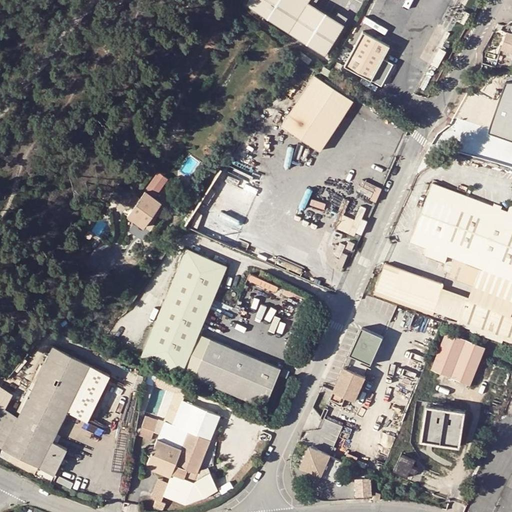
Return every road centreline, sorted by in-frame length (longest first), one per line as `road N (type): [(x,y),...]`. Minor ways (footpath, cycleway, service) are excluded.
road 1 (unclassified): [(493,0),(285,429),(261,511)]
road 2 (unknown): [(124,340),(165,258),(186,240),(214,243),(344,301)]
road 3 (unclassified): [(94,0),(0,117)]
road 4 (unknown): [(121,511),(104,456),(111,391)]
